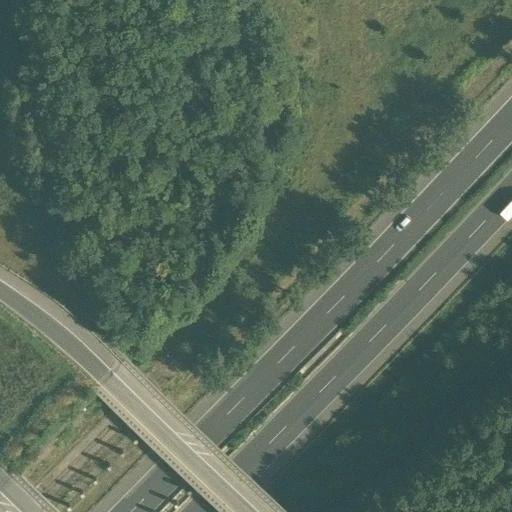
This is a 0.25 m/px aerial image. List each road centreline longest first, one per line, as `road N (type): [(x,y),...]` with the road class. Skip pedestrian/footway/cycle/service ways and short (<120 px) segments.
road 1 (motorway): [(511,121),(133,511)]
road 2 (motorway): [(202,511),(511,196)]
road 3 (primary): [(252,511),(49,321),(0,287)]
road 4 (track): [(26,511),(249,288)]
